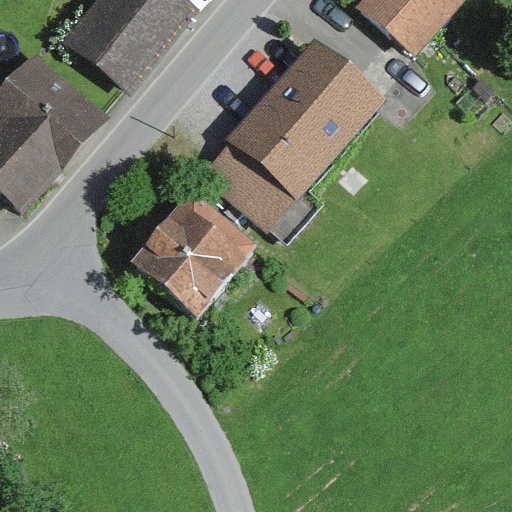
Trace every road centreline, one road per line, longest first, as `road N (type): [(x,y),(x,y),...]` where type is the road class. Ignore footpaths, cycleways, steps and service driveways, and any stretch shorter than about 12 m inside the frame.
road 1 (residential): [(28,281),(82,200),(254,0)]
road 2 (unclassified): [(28,281),(98,309),(155,364),(216,460),(234,511)]
